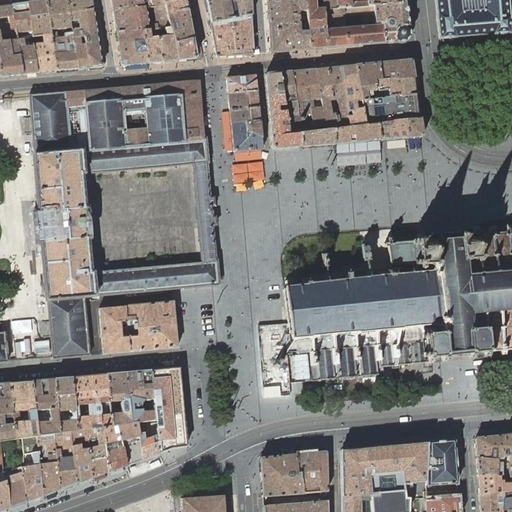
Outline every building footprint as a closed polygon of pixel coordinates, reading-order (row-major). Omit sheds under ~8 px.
[(71,30),(69,13),(66,0),(52,0),(46,1),(50,33),(71,30)] [(66,0),(69,13),(93,10),(91,0),(66,0)] [(110,0),(112,11),(148,7),(152,7),(165,6),(164,3),(163,0),(149,0),(150,3),(142,4),(141,0),(110,0)] [(187,10),(184,0),(180,0),(164,3),(165,6),(166,14),(179,12),(187,10)] [(204,0),(209,23),(231,19),(238,18),(251,15),(250,0),(204,0)] [(305,0),(292,0),(267,2),(271,52),(272,53),(309,50),(305,0)] [(305,0),(309,50),(326,48),(323,10),(323,9),(317,9),(316,0),(305,0)] [(322,0),(323,9),(323,10),(343,8),(351,8),(367,6),(373,6),(405,3),(404,0),(322,0)] [(440,0),(435,1),(439,39),(509,33),(509,0),(440,0)] [(50,33),(46,1),(27,3),(12,5),(15,28),(16,35),(26,33),(26,35),(29,35),(32,33),(33,38),(43,36),(51,35),(51,34),(50,33)] [(323,10),(326,48),(395,43),(396,42),(402,42),(404,41),(407,39),(408,37),(409,33),(407,28),(408,26),(405,3),(373,6),(373,12),(374,25),(371,26),(344,28),(341,28),(340,15),(343,14),(343,8),(323,10)] [(0,65),(2,77),(22,75),(17,41),(16,35),(15,28),(12,5),(0,6),(0,65)] [(148,7),(112,11),(116,34),(143,31),(149,30),(157,30),(162,29),(170,28),(166,14),(165,6),(152,7),(156,26),(148,26),(146,14),(150,14),(148,7)] [(341,28),(344,28),(371,26),(374,25),(373,12),(373,6),(367,6),(351,8),(343,8),(343,14),(340,15),(341,28)] [(93,10),(69,13),(71,30),(71,31),(72,37),(72,39),(83,37),(97,35),(93,10)] [(192,39),(187,10),(179,12),(166,14),(170,28),(174,43),(192,39)] [(231,19),(209,23),(216,56),(216,57),(217,57),(252,54),(253,54),(253,53),(254,53),(251,15),(238,18),(231,19)] [(174,43),(170,28),(162,29),(157,30),(158,37),(162,55),(162,62),(178,61),(177,53),(174,43)] [(146,48),(148,64),(162,62),(162,55),(158,37),(157,30),(149,30),(143,31),(145,41),(146,48)] [(78,70),(72,39),(72,37),(71,31),(51,34),(51,35),(51,40),(56,71),(67,70),(78,70)] [(143,31),(116,34),(121,65),(123,66),(148,64),(146,48),(145,41),(143,31)] [(37,73),(56,71),(51,40),(51,35),(43,36),(33,38),(31,38),(31,39),(32,46),(33,48),(37,73)] [(102,66),(97,35),(83,37),(72,39),(78,70),(88,69),(101,68),(101,67),(102,67),(102,66)] [(22,75),(37,73),(33,48),(32,46),(31,39),(23,40),(17,41),(22,75)] [(195,57),(192,39),(174,43),(177,53),(178,61),(194,59),(195,57)] [(378,63),(380,80),(414,79),(411,62),(409,61),(378,63)] [(378,63),(354,66),(360,100),(375,98),(374,81),(380,80),(378,63)] [(354,66),(338,67),(349,127),(365,125),(360,100),(354,66)] [(338,67),(327,68),(332,99),(335,115),(337,129),(349,127),(338,67)] [(327,68),(316,69),(320,99),(322,108),(324,124),(325,130),(334,129),(337,129),(335,115),(332,99),(327,68)] [(316,69),(303,71),(312,125),(313,132),(325,130),(324,124),(322,108),(320,99),(316,69)] [(303,71),(291,72),(301,133),(313,132),(312,125),(303,71)] [(278,73),(282,95),(285,111),(289,135),(300,133),(301,133),(291,72),(278,73)] [(264,76),(267,97),(282,95),(278,73),(265,74),(264,76)] [(226,79),(227,94),(240,93),(243,93),(257,92),(255,76),(255,75),(254,75),(239,76),(227,77),(226,78),(226,79)] [(374,81),(375,98),(400,95),(400,97),(416,96),(414,79),(380,80),(374,81)] [(213,226),(217,226),(216,217),(213,217),(213,216),(212,212),(212,208),(212,206),(215,206),(214,198),(211,198),(211,197),(210,197),(210,195),(209,189),(210,189),(209,187),(208,181),(209,181),(209,179),(208,179),(208,173),(208,171),(207,171),(207,165),(207,163),(208,163),(208,162),(208,160),(207,160),(207,155),(207,153),(206,148),(207,148),(207,146),(206,146),(206,141),(206,139),(205,138),(204,138),(204,137),(203,137),(203,130),(204,130),(203,126),(202,126),(202,119),(203,119),(202,114),(201,114),(201,113),(202,113),(202,108),(201,108),(201,107),(202,107),(201,103),(200,103),(200,96),(200,91),(199,91),(199,84),(199,81),(199,80),(198,80),(197,80),(194,80),(195,81),(188,82),(188,81),(184,81),(184,82),(178,82),(174,82),(174,83),(168,83),(164,83),(164,84),(158,84),(154,84),(154,85),(148,85),(144,85),(144,86),(138,86),(134,86),(128,87),(128,86),(124,87),(117,88),(117,87),(113,88),(107,89),(107,88),(104,89),(97,90),(97,89),(94,89),(94,90),(88,91),(88,90),(84,90),(84,91),(77,92),(77,91),(66,92),(65,91),(29,95),(29,96),(29,97),(30,115),(30,117),(31,118),(32,132),(32,133),(32,135),(33,143),(33,148),(34,152),(34,153),(32,153),(36,198),(36,199),(37,201),(37,210),(33,211),(34,228),(36,244),(40,244),(41,253),(41,255),(42,261),(43,274),(44,278),(44,285),(46,301),(47,301),(48,313),(49,319),(49,321),(49,322),(50,336),(50,337),(51,338),(52,356),(52,357),(53,359),(90,356),(90,355),(85,308),(85,304),(84,300),(84,297),(95,296),(171,290),(172,290),(213,286),(215,286),(219,285),(220,285),(219,282),(218,278),(219,278),(219,275),(218,275),(218,271),(218,268),(217,268),(217,263),(217,261),(216,261),(216,258),(215,258),(215,253),(215,250),(214,245),(215,245),(214,242),(213,237),(214,237),(214,234),(213,234),(212,229),(213,229),(213,226)] [(227,94),(229,111),(244,109),(258,108),(257,92),(243,93),(240,93),(227,94)] [(282,95),(267,97),(268,112),(285,111),(282,95)] [(360,100),(365,125),(378,124),(405,120),(419,118),(416,96),(400,97),(400,95),(375,98),(360,100)] [(229,111),(230,124),(245,122),(260,121),(258,108),(244,109),(229,111)] [(285,111),(268,112),(271,137),(272,148),(274,150),(301,148),(300,133),(289,135),(285,111)] [(405,120),(407,139),(422,137),(423,137),(423,136),(420,119),(419,118),(405,120)] [(378,124),(380,141),(407,139),(405,120),(378,124)] [(245,122),(248,152),(262,151),(262,149),(260,121),(245,122)] [(245,122),(230,124),(232,151),(234,153),(248,152),(245,122)] [(334,129),(335,145),(367,142),(380,141),(378,124),(365,125),(349,127),(337,129),(334,129)] [(300,133),(301,148),(335,145),(334,129),(325,130),(313,132),(301,133),(300,133)] [(289,341),(290,341),(290,342),(291,342),(293,342),(293,341),(295,341),(296,352),(295,352),(295,353),(297,353),(297,354),(297,355),(299,355),(299,354),(308,353),(309,353),(310,365),(310,367),(311,379),(311,381),(312,381),(312,382),(314,381),(313,381),(318,380),(318,381),(318,382),(320,382),(320,381),(332,379),(332,380),(334,380),(334,379),(335,379),(334,379),(339,378),(339,379),(340,380),(342,380),(341,378),(354,377),(354,378),(356,378),(356,377),(361,376),(361,377),(361,378),(363,377),(363,376),(375,375),(375,376),(377,376),(377,375),(378,375),(378,374),(382,374),(382,375),(383,374),(384,374),(384,372),(383,372),(383,367),(392,366),(392,367),(392,368),(393,369),(394,368),(399,368),(400,368),(400,366),(408,365),(408,366),(410,365),(410,364),(414,363),(414,364),(415,364),(424,363),(425,363),(425,362),(429,362),(429,363),(431,363),(431,364),(432,363),(434,363),(434,358),(442,357),(442,362),(448,361),(448,358),(450,358),(454,353),(462,352),(467,356),(469,355),(469,359),(476,359),(475,353),(484,353),(484,358),(487,357),(488,357),(490,357),(490,352),(500,351),(501,356),(506,355),(506,351),(511,349),(511,232),(511,226),(505,227),(506,233),(495,234),(494,227),(489,228),(489,234),(481,235),(479,235),(479,227),(477,227),(473,228),(473,235),(465,236),(464,231),(458,231),(458,233),(453,238),(453,239),(449,239),(449,238),(448,237),(447,239),(447,240),(443,240),(443,239),(438,235),(437,235),(437,233),(431,233),(431,236),(429,239),(423,239),(422,234),(419,234),(417,234),(418,240),(412,240),(412,241),(393,243),(392,237),(387,237),(388,243),(384,243),(385,248),(388,247),(389,259),(390,273),(389,274),(375,276),(372,275),(372,271),(371,271),(366,271),(367,277),(354,279),(354,278),(353,278),(353,277),(352,277),(351,270),(345,270),(345,278),(344,278),(344,279),(331,281),(331,280),(330,280),(330,279),(329,280),(329,278),(326,279),(325,280),(324,280),(325,281),(324,281),(324,282),(311,283),(310,283),(310,282),(308,282),(308,278),(301,279),(301,282),(294,283),(293,280),(285,281),(286,288),(284,288),(284,289),(284,290),(283,290),(283,293),(284,293),(286,302),(285,302),(288,327),(289,327),(290,331),(289,332),(289,334),(291,334),(291,339),(290,339),(290,340),(289,340),(289,341)] [(361,245),(363,261),(370,261),(368,245),(361,245)] [(321,254),(322,267),(329,267),(328,253),(321,254)] [(177,348),(173,302),(124,306),(98,309),(102,354),(103,355),(129,352),(177,348)] [(0,363),(7,363),(8,362),(8,361),(8,360),(7,354),(6,340),(5,332),(2,332),(0,332),(0,363)] [(289,340),(281,354),(289,341),(289,340)] [(281,354),(281,353),(273,365),(279,369),(286,357),(281,354)] [(155,420),(184,416),(182,403),(180,385),(179,368),(151,371),(153,398),(156,398),(159,405),(153,406),(154,410),(155,420)] [(137,422),(155,420),(154,410),(142,411),(141,403),(144,399),(153,398),(151,371),(127,373),(131,423),(137,422)] [(109,402),(110,414),(111,426),(117,425),(131,423),(127,373),(107,375),(109,402)] [(110,414),(101,415),(100,403),(109,402),(107,375),(92,376),(73,378),(77,431),(87,429),(103,427),(111,426),(110,414)] [(54,379),(59,433),(70,432),(77,431),(73,378),(54,379)] [(59,433),(54,379),(32,382),(35,411),(38,411),(49,410),(50,418),(47,418),(48,421),(39,422),(36,422),(37,436),(53,434),(59,433)] [(36,436),(37,436),(36,422),(35,411),(32,382),(10,384),(13,412),(14,422),(15,439),(22,438),(36,436)] [(13,412),(10,384),(0,384),(0,441),(15,439),(14,422),(4,423),(3,413),(13,412)] [(142,411),(154,410),(153,406),(153,398),(144,399),(141,403),(142,411)] [(101,415),(110,414),(109,402),(100,403),(101,415)] [(157,435),(159,453),(171,449),(186,447),(187,446),(184,416),(155,420),(157,435)] [(144,436),(157,435),(155,420),(137,422),(139,433),(144,432),(144,436)] [(126,465),(142,460),(139,433),(137,422),(131,423),(117,425),(124,449),(126,465)] [(124,449),(117,425),(111,426),(103,427),(109,472),(126,465),(124,449)] [(93,478),(109,472),(103,427),(87,429),(88,442),(89,447),(89,450),(93,478)] [(77,484),(93,478),(89,450),(86,451),(81,451),(81,446),(76,446),(76,443),(88,442),(87,429),(77,431),(70,432),(72,444),(77,484)] [(56,456),(60,490),(77,484),(72,444),(70,432),(59,433),(53,434),(56,456)] [(142,460),(159,453),(157,435),(144,436),(144,432),(139,433),(142,460)] [(42,496),(60,490),(56,456),(53,434),(37,436),(36,436),(38,453),(39,458),(39,464),(40,476),(42,496)] [(508,456),(511,455),(511,434),(503,435),(503,444),(502,457),(508,456)] [(502,458),(502,457),(503,444),(503,435),(476,438),(475,439),(476,458),(502,458)] [(26,502),(42,496),(40,476),(39,464),(39,458),(38,453),(36,436),(22,438),(23,454),(29,454),(30,466),(23,467),(22,470),(26,502)] [(457,483),(454,441),(453,440),(427,442),(342,450),(340,452),(341,511),(408,511),(409,499),(404,499),(403,483),(425,481),(425,486),(457,483)] [(304,482),(305,493),(319,493),(317,452),(298,454),(300,472),(303,472),(304,482)] [(317,452),(319,493),(320,497),(327,497),(326,453),(325,452),(317,452)] [(260,458),(263,497),(305,493),(304,482),(303,472),(300,472),(298,454),(260,458)] [(478,475),(509,475),(508,463),(501,463),(502,458),(476,458),(478,475)] [(10,508),(26,502),(22,470),(23,467),(3,473),(5,481),(7,486),(10,508)] [(0,511),(10,508),(7,486),(5,481),(3,473),(2,469),(0,469),(0,511)] [(479,494),(504,492),(506,492),(506,491),(510,490),(509,475),(478,475),(479,494)] [(458,511),(457,490),(425,492),(423,492),(423,499),(425,501),(426,511),(458,511)] [(504,492),(503,511),(507,510),(511,509),(511,491),(510,491),(506,492),(504,492)] [(496,511),(503,511),(504,492),(479,494),(480,511),(491,511),(496,511)] [(224,511),(223,496),(219,496),(181,499),(181,511),(224,511)]
